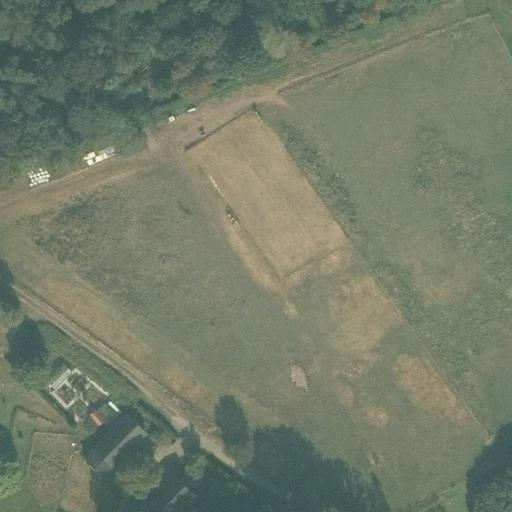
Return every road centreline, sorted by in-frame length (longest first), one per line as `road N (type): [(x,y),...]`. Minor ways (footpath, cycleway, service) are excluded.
road 1 (track): [(0,289),(183,421)]
road 2 (unclassified): [(305,511),(183,421)]
